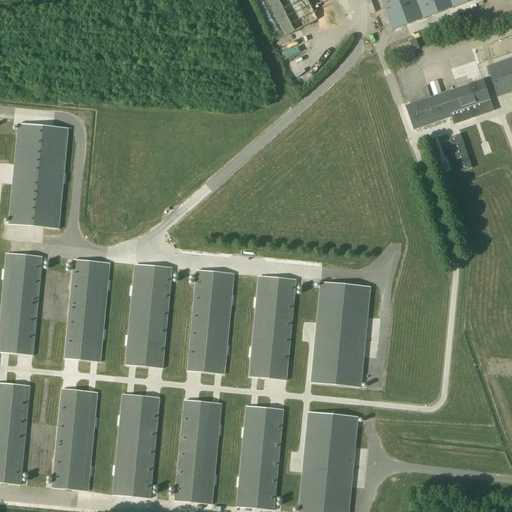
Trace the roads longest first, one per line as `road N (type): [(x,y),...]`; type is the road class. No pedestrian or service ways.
road 1 (track): [(411,148),(456,265),(436,406),(0,368)]
road 2 (track): [(374,22),(354,58),(142,256),(67,250),(77,126),(0,112)]
road 3 (track): [(142,256),(379,280),(388,291),(377,383)]
road 4 (track): [(0,493),(198,511)]
road 5 (track): [(362,511),(374,479),(400,466),(511,479)]
road 6 (track): [(313,328),(299,466)]
